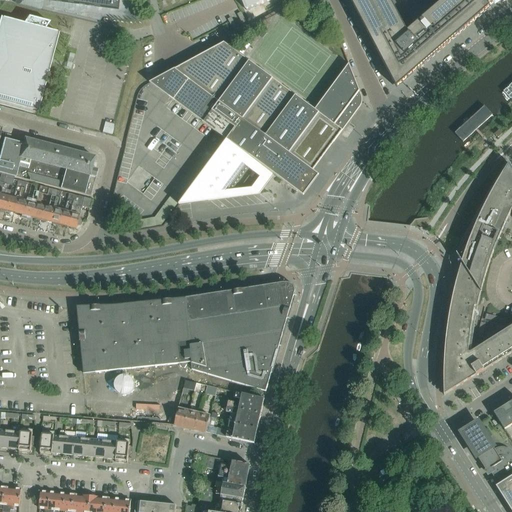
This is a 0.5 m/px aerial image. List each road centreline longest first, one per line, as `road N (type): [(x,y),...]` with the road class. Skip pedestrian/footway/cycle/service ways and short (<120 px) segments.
road 1 (residential): [(0,117),(107,141),(115,161),(105,202),(78,246),(0,233)]
road 2 (secondary): [(0,274),(99,277),(278,252)]
road 3 (secondary): [(275,235),(94,259),(0,257)]
road 4 (tertiary): [(422,397),(435,300),(431,270),(401,244),(331,237)]
road 5 (tertiary): [(326,253),(394,260),(413,275),(407,369),(422,397)]
road 6 (secondary): [(266,459),(317,284)]
road 7 (unclassified): [(157,31),(192,55),(297,0)]
road 8 (secondary): [(394,121),(511,18)]
road 9 (unclassified): [(394,121),(336,0)]
road 10 (residential): [(441,427),(359,481),(354,511)]
road 11 (residential): [(266,459),(192,442),(182,447),(174,482)]
